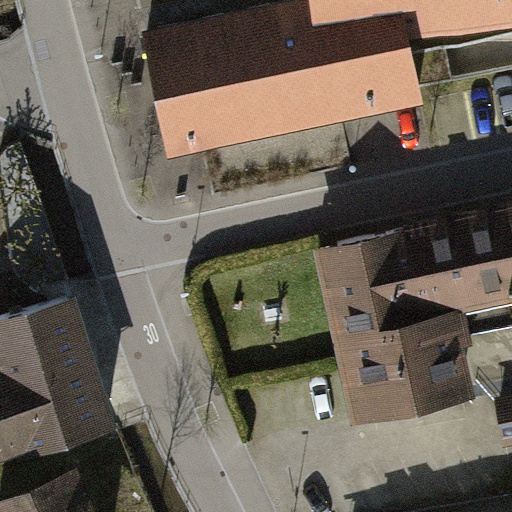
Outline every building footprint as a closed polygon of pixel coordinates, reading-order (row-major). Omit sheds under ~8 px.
[(312,22),(307,0),(284,0),(142,29),(167,154),(423,102),(409,38),(402,4),(312,22)] [(402,4),(409,38),(511,27),(511,0),(307,0),(312,22),(402,4)] [(511,200),(442,215),(318,241),(353,410),(474,384),(464,335),(472,333),(472,330),(511,321),(511,200)] [(0,450),(22,442),(115,416),(73,283),(0,306),(0,450)] [(511,387),(494,391),(504,442),(511,440),(511,387)] [(0,511),(102,511),(76,452),(0,485),(0,511)]
